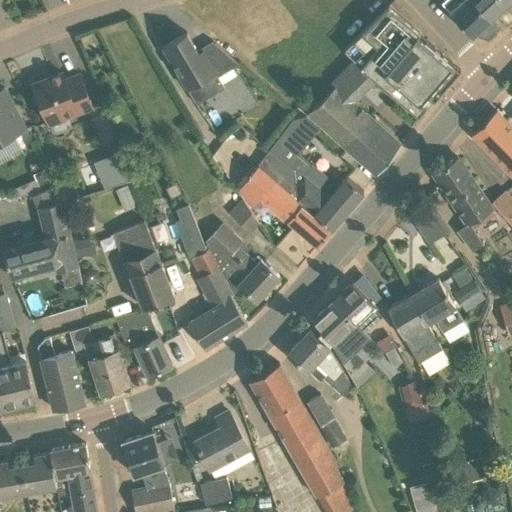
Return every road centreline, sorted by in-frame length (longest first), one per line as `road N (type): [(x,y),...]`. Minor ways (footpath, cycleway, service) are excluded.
road 1 (tertiary): [(94,422),(197,379),(256,338),(493,70)]
road 2 (residential): [(0,53),(141,0)]
